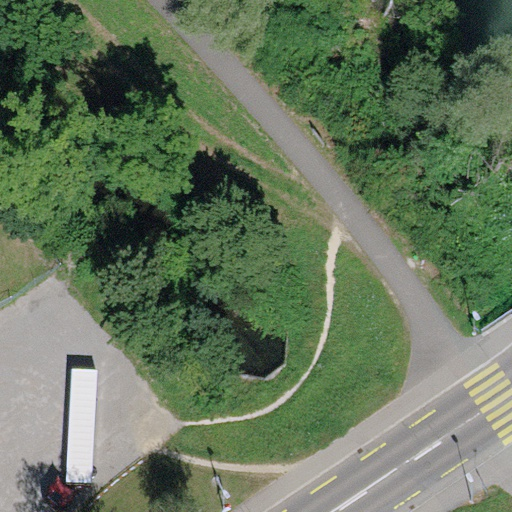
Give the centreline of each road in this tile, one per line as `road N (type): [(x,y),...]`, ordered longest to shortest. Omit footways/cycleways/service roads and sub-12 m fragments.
road 1 (track): [(169,0),(335,188),(424,312),(450,373),(511,463)]
road 2 (primary): [(337,511),(511,396)]
